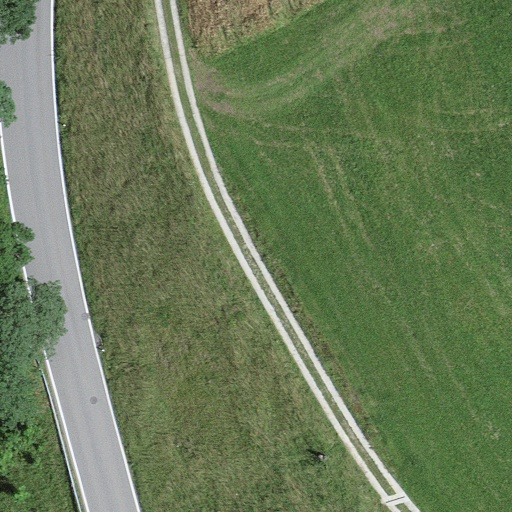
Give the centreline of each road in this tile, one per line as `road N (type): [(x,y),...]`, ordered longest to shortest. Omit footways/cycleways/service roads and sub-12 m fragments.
road 1 (track): [(395,511),(364,482),(232,260),(165,0)]
road 2 (tertiary): [(116,511),(37,206),(27,0)]
